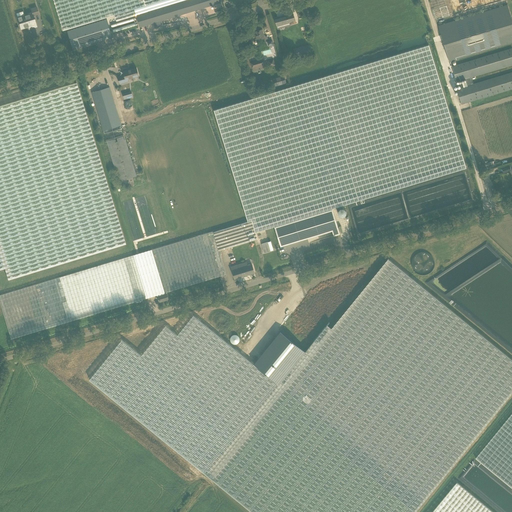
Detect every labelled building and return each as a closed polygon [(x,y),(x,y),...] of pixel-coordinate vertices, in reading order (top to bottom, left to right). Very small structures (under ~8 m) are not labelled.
[(54,0),(63,30),(115,14),(117,21),(136,15),(140,27),(155,22),(157,27),(163,26),(161,20),(220,3),(219,0),(54,0)] [(511,19),(507,5),(439,26),(449,62),(511,42),(511,19)] [(37,27),(33,16),(39,14),(37,7),(30,9),(32,13),(17,18),(21,29),(36,24),(36,27),(37,27)] [(295,20),(293,13),(274,18),(277,29),(291,25),(290,22),(295,20)] [(73,49),(81,47),(88,44),(96,42),(104,40),(112,37),(107,19),(67,31),(73,49)] [(267,46),(262,29),(254,32),(259,49),(267,46)] [(214,109),(248,222),(252,220),(255,232),(274,226),(332,209),(466,168),(429,44),(214,109)] [(310,45),(294,49),(295,57),(312,54),(310,45)] [(511,72),(473,84),(471,77),(511,64),(511,48),(452,66),(457,81),(465,79),(466,82),(463,83),(464,87),(457,89),(461,104),(511,88),(511,72)] [(252,68),(253,72),(266,67),(265,64),(263,59),(250,63),(252,68)] [(139,76),(136,68),(123,72),(124,76),(118,77),(120,84),(129,82),(128,79),(139,76)] [(284,76),(272,79),(275,86),(286,83),(284,76)] [(0,269),(4,268),(8,279),(124,244),(76,83),(0,105),(0,269)] [(118,182),(122,180),(124,187),(134,184),(132,177),(136,176),(110,87),(92,92),(118,182)] [(503,172),(511,170),(509,164),(498,167),(498,170),(502,169),(503,172)] [(340,234),(332,209),(274,226),(280,246),(332,230),(334,236),(340,234)] [(257,239),(255,232),(252,220),(248,222),(213,232),(219,250),(257,239)] [(226,274),(219,250),(213,232),(0,295),(0,302),(11,339),(157,295),(159,302),(169,299),(167,292),(226,274)] [(271,251),(268,242),(262,244),(264,253),(271,251)] [(279,384),(204,473),(217,483),(250,511),(412,511),(511,390),(511,353),(388,259),(331,328),(327,325),(306,352),(279,384)] [(241,264),(244,276),(254,273),(252,265),(248,266),(246,262),(241,264)] [(231,267),(234,279),(244,276),(241,264),(231,267)] [(279,384),(306,352),(280,331),(254,364),(279,384)] [(230,338),(234,345),(240,340),(235,334),(230,338)] [(231,511),(209,493),(217,483),(204,473),(201,470),(193,480),(57,370),(0,439),(0,511),(231,511)] [(511,488),(511,413),(475,458),(511,488)] [(431,511),(491,511),(456,482),(431,511)] [(493,482),(494,488),(492,488),(493,494),(490,495),(491,499),(495,498),(495,496),(506,494),(504,486),(497,487),(496,482),(493,482)]
